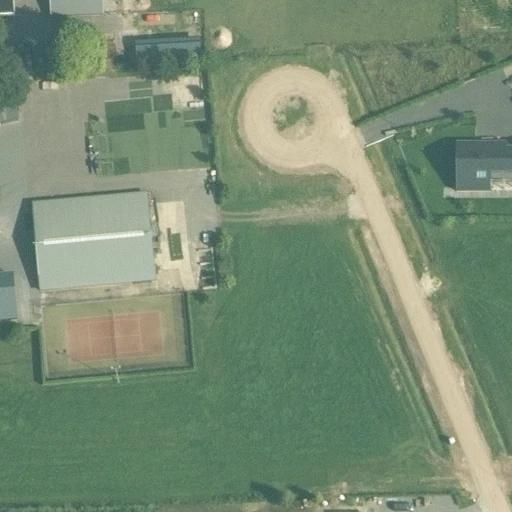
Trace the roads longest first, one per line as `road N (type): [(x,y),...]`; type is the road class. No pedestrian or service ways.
road 1 (residential): [(502,511),(344,136)]
road 2 (residential): [(344,136),(337,102),(320,79),(273,79),(262,100),(263,125),(279,152),(318,157)]
